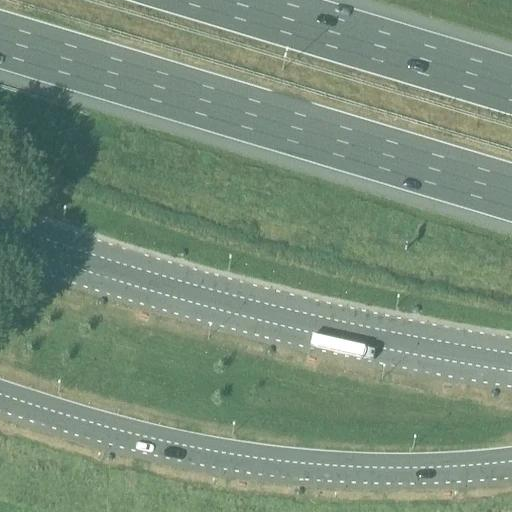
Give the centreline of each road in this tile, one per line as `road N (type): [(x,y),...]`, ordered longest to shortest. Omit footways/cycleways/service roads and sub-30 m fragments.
road 1 (motorway): [(0,39),(511,193)]
road 2 (motorway): [(511,88),(216,0)]
